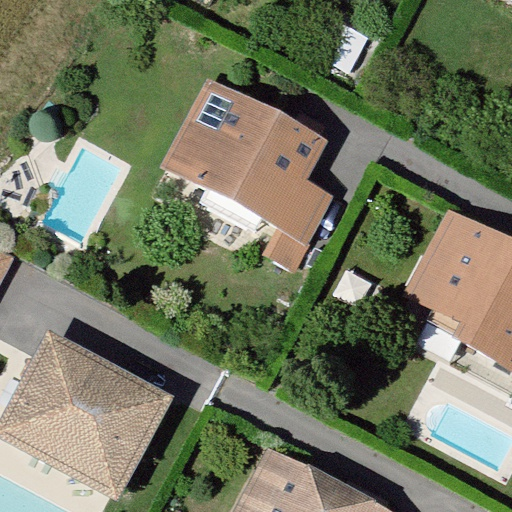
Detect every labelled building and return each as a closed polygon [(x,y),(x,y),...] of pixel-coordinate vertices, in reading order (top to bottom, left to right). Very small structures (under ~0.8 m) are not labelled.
[(315,163),(197,100),(150,186),(268,249),(315,163)] [(289,287),(323,213),(295,201),(262,275),(289,287)] [(502,265),(437,232),(395,316),(445,341),(435,362),(511,400),(511,251),(509,250),(502,265)] [(107,511),(159,418),(36,352),(0,418),(0,464),(88,511),(107,511)] [(340,511),(257,469),(234,511),(340,511)]
